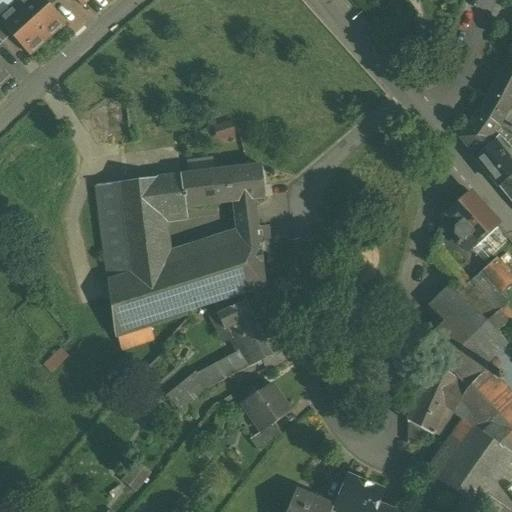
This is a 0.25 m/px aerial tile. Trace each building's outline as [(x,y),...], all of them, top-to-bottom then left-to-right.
[(42,0),(21,0),(16,6),(46,39),(64,23),(42,0)] [(46,39),(16,6),(0,19),(0,24),(11,36),(28,55),(46,39)] [(11,36),(0,24),(0,41),(2,44),(11,36)] [(511,57),(510,57),(503,69),(511,73),(511,57)] [(0,84),(12,73),(0,59),(0,84)] [(511,73),(503,69),(478,113),(498,124),(506,110),(511,99),(511,73)] [(511,113),(506,110),(498,124),(511,137),(511,113)] [(498,124),(478,113),(460,138),(474,156),(498,136),(505,143),(511,137),(498,124)] [(498,136),(474,156),(498,187),(511,174),(511,150),(505,143),(498,136)] [(260,167),(208,173),(212,205),(235,201),(236,211),(237,211),(240,241),(234,243),(240,293),(265,285),(259,241),(269,240),(267,227),(258,228),(254,199),(264,198),(260,167)] [(198,174),(179,176),(184,214),(203,212),(198,174)] [(511,174),(498,187),(511,204),(511,174)] [(179,176),(156,179),(161,217),(184,214),(179,176)] [(234,243),(167,264),(161,217),(156,179),(95,187),(114,333),(240,293),(234,243)] [(498,226),(468,193),(446,214),(457,226),(454,228),(454,235),(470,252),(498,226)] [(470,284),(435,243),(429,259),(451,285),(459,293),(470,284)] [(502,310),(476,279),(470,284),(459,293),(485,324),(502,310)] [(459,293),(451,285),(428,307),(443,323),(422,344),(470,386),(452,415),(474,427),(511,389),(511,354),(485,324),(459,293)] [(272,356),(245,302),(217,314),(239,356),(240,356),(246,369),(272,356)] [(511,325),(509,321),(510,320),(502,310),(485,324),(511,354),(511,325)] [(199,378),(198,378),(205,390),(246,369),(240,356),(239,356),(199,378)] [(470,386),(432,364),(407,422),(424,433),(431,437),(432,435),(433,436),(434,434),(432,433),(444,410),(452,415),(470,386)] [(195,373),(166,396),(180,412),(206,391),(205,390),(198,378),(199,378),(195,373)] [(270,385),(242,404),(242,405),(245,409),(261,432),(273,424),(290,413),(270,385)] [(511,389),(474,427),(435,479),(474,508),(511,456),(511,455),(511,389)] [(424,433),(407,422),(407,423),(407,437),(418,444),(424,433)] [(261,432),(250,440),(257,450),(280,434),(273,424),(261,432)] [(131,462),(123,484),(141,491),(149,469),(131,462)] [(384,491),(346,475),(333,508),(342,511),(375,511),(379,505),(384,491)] [(296,491),(287,511),(318,511),(323,502),(296,491)]
